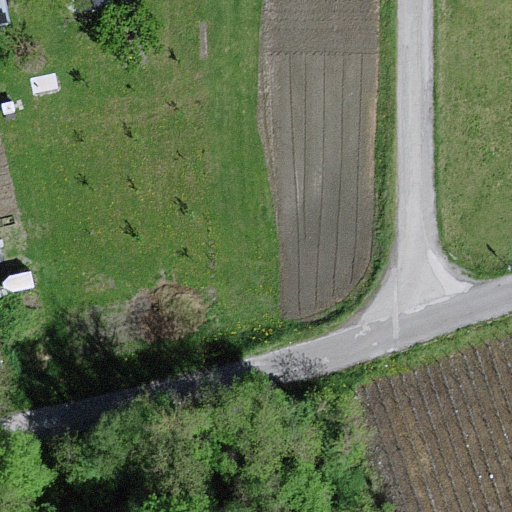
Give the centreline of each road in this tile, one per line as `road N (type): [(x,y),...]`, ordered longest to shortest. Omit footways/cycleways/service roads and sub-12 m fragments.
road 1 (residential): [(0,400),(409,329)]
road 2 (unclassified): [(416,0),(409,329)]
